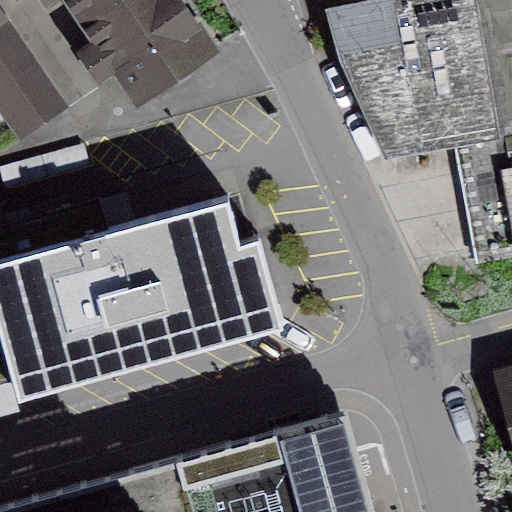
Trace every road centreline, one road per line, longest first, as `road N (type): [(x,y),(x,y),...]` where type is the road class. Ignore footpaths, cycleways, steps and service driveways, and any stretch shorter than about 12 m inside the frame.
road 1 (residential): [(406,370),(360,372),(0,470)]
road 2 (residential): [(261,0),(386,276),(406,370)]
road 3 (residential): [(406,370),(445,511)]
